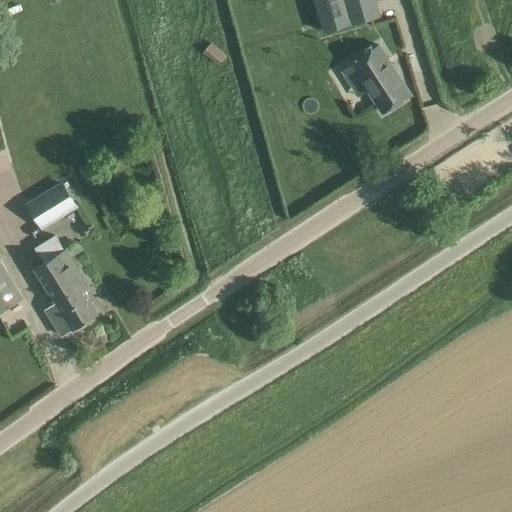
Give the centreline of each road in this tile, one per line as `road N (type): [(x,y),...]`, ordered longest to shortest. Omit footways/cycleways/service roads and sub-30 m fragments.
road 1 (tertiary): [(0,444),(187,311),(511,100)]
road 2 (unclassified): [(64,511),(511,223)]
